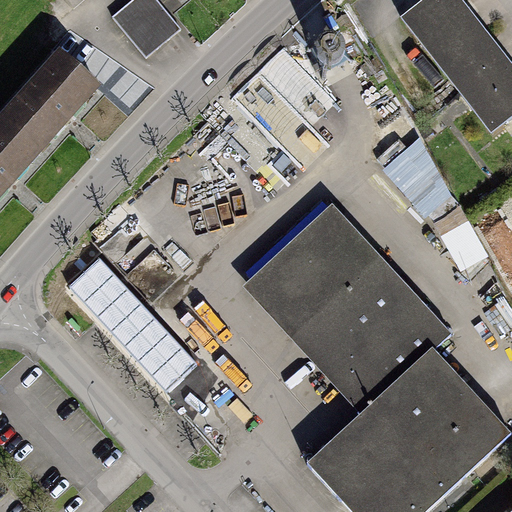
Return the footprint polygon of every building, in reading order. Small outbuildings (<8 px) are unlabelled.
[(156,0),(135,0),(110,20),(139,58),(178,28),(156,0)] [(511,56),(469,0),(414,0),(399,11),(486,127),(511,107),(511,56)] [(53,46),(0,104),(0,198),(99,88),(53,46)] [(331,193),(235,285),(350,405),(297,456),(350,511),(414,511),(510,421),(436,343),(456,323),(331,193)] [(90,250),(55,282),(156,390),(191,358),(90,250)]
